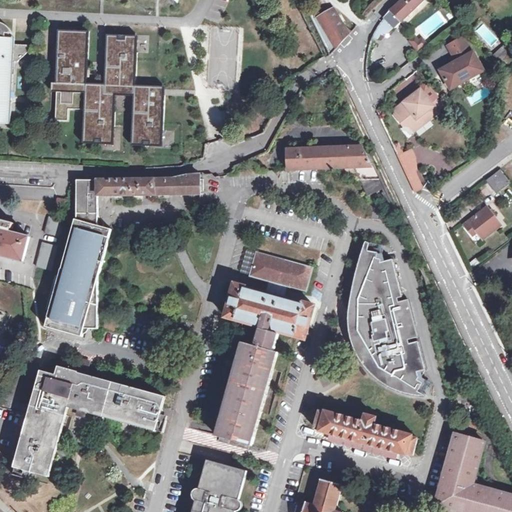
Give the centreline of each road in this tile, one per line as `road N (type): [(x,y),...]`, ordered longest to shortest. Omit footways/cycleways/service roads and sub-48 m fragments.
road 1 (residential): [(511,405),(359,88),(354,50)]
road 2 (residential): [(0,169),(168,171),(201,163),(263,137),(298,78),(326,61)]
